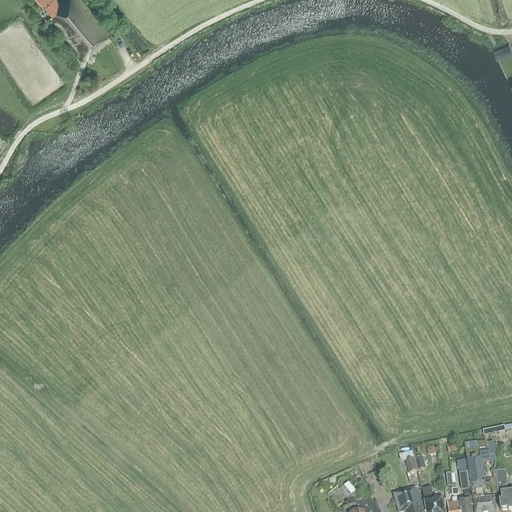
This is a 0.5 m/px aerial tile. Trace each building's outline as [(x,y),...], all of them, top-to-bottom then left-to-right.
[(79,0),(62,0),(58,4),(55,0),(35,0),(42,8),(43,7),(52,17),(49,19),(82,58),(110,35),(79,0)] [(511,55),(510,51),(508,47),(494,52),(498,61),(511,55)] [(469,480),(471,491),(484,489),(486,489),(482,463),(489,462),(487,449),(487,447),(486,441),(476,443),(477,450),(465,452),(467,460),(466,460),(467,464),(468,473),(469,480)] [(409,474),(426,469),(422,457),(405,462),(409,474)] [(499,502),(500,511),(508,510),(508,511),(511,511),(511,492),(506,493),(505,486),(507,486),(506,471),(495,472),(497,493),(500,493),(501,501),(499,502)] [(467,481),(469,480),(468,473),(459,474),(461,490),(463,490),(463,492),(468,491),(467,481)] [(471,491),(469,480),(467,481),(468,491),(463,492),(464,499),(459,499),(459,501),(460,511),(471,511),(471,507),(473,505),(472,496),(471,491)] [(340,490),(348,500),(354,495),(353,493),(355,491),(349,483),(340,490)] [(423,511),(417,488),(393,494),(397,511),(423,511)] [(444,511),(442,498),(432,500),(430,488),(422,490),(425,511),(444,511)] [(484,489),(471,491),(472,496),(474,511),(495,511),(494,498),(485,499),(484,489)] [(377,511),(367,498),(358,505),(354,499),(351,498),(345,503),(348,505),(349,511),(377,511)] [(448,511),(460,511),(459,501),(447,502),(448,511)]
